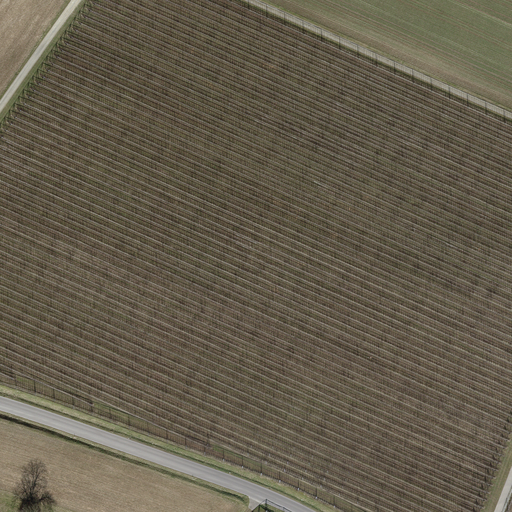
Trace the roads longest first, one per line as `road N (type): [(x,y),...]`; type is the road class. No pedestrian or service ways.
road 1 (unclassified): [(0,403),(301,511)]
road 2 (track): [(252,0),(511,115)]
road 3 (track): [(0,109),(76,0)]
